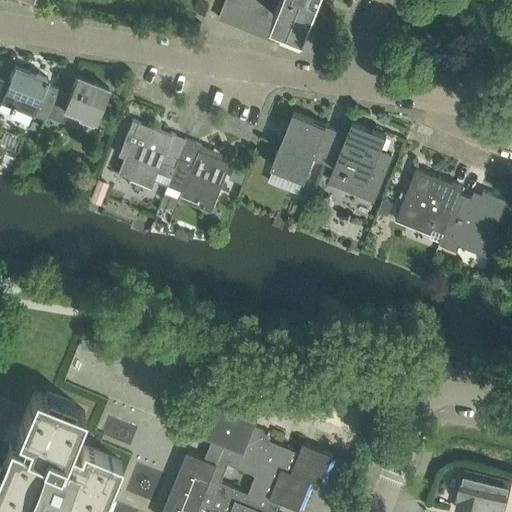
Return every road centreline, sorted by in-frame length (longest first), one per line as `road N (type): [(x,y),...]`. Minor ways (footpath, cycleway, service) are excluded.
road 1 (residential): [(0,26),(345,84)]
road 2 (residential): [(345,84),(511,110)]
road 3 (residential): [(430,391),(381,511)]
